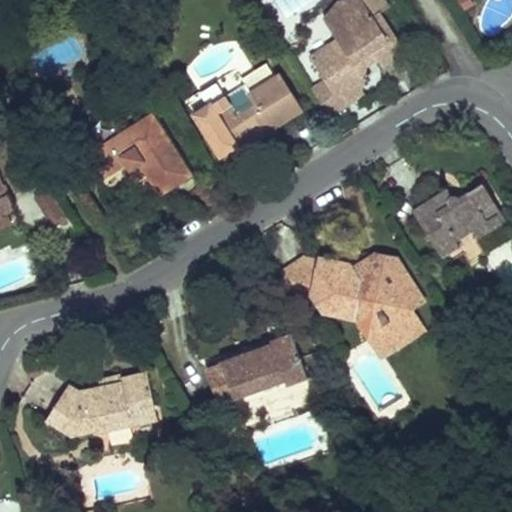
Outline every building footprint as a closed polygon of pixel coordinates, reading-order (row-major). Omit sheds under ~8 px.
[(365,0),(346,0),(324,14),(338,37),(327,45),(337,61),(320,71),(340,102),(349,97),(362,89),(366,67),(361,59),(373,52),(378,60),(384,69),(399,58),(402,40),(382,9),(375,14),(365,0)] [(346,0),(334,0),(324,14),(346,0)] [(474,5),(470,0),(457,0),(464,12),(474,5)] [(327,45),(311,55),(320,71),(337,61),(327,45)] [(373,52),(361,59),(366,67),(378,60),(373,52)] [(231,106),(216,115),(236,147),(273,124),(276,128),(287,121),(303,111),(280,75),(231,106)] [(225,96),(210,106),(216,115),(231,106),(225,96)] [(152,113),(86,155),(103,182),(125,168),(128,173),(139,167),(157,197),(170,188),(192,175),(152,113)] [(273,124),(236,147),(240,153),(277,130),(276,128),(273,124)] [(14,155),(8,141),(0,144),(0,209),(5,207),(8,215),(12,210),(12,203),(7,192),(25,184),(15,155),(14,155)] [(433,199),(414,212),(443,259),(461,247),(458,242),(473,232),(478,240),(508,221),(484,184),(461,199),(456,196),(452,197),(448,190),(433,199)] [(47,186),(32,196),(53,230),(69,219),(47,186)] [(385,324),(380,328),(392,348),(425,328),(412,307),(423,300),(396,258),(382,254),(370,261),(376,271),(365,278),(359,269),(351,274),(345,272),(348,263),(337,261),(327,259),(318,295),(326,308),(357,315),(362,298),(378,302),(384,311),(380,314),(385,324)] [(309,255),(284,271),(304,304),(318,295),(327,259),(309,255)] [(362,298),(357,315),(383,355),(392,348),(380,328),(385,324),(380,314),(384,311),(378,302),(362,298)] [(309,381),(295,334),(275,339),(275,343),(223,359),(224,362),(208,367),(220,404),(288,383),(289,387),(309,381)] [(60,400),(46,422),(71,440),(95,433),(96,437),(159,422),(148,372),(122,378),(124,387),(102,392),(101,387),(80,391),(70,385),(60,400)] [(121,375),(99,380),(101,387),(102,392),(124,387),(122,378),(121,375)]
